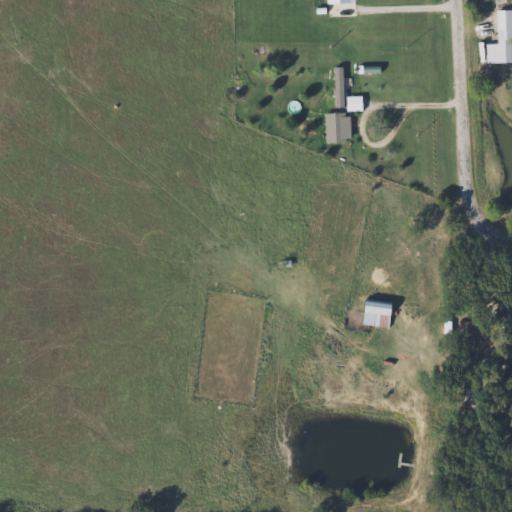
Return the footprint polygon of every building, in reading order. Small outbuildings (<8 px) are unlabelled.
[(488,10),(511,10),(511,61),(485,62),(484,44),(489,43),(488,10)] [(337,90),(337,109),(324,109),(324,90),(337,90)] [(323,112),(348,112),(348,141),(323,141),(323,112)] [(386,326),(360,324),(362,300),(387,302),(386,326)] [(505,332),(496,317),(509,310),(511,314),(511,326),(509,328),(509,329),(505,332)] [(456,349),(456,319),(472,319),(472,349),(456,349)]
